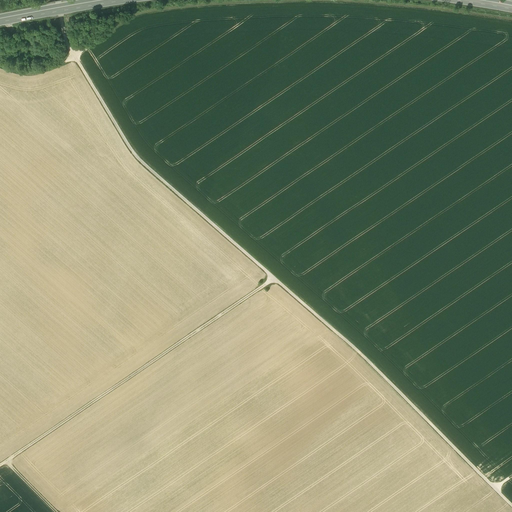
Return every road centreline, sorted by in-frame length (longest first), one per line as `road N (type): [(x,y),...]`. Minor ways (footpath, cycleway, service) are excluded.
road 1 (track): [(57,0),(66,42),(135,154),(364,356),(511,505)]
road 2 (track): [(511,20),(360,2),(201,5),(126,18),(45,70),(0,67)]
road 3 (track): [(0,471),(277,280)]
